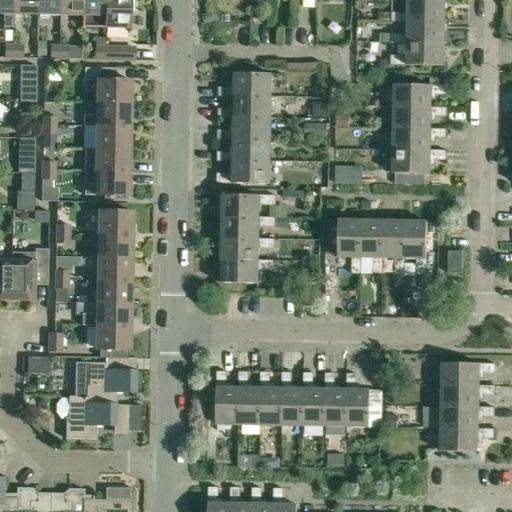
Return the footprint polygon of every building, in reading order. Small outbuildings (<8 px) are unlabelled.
[(13,0),(0,0),(0,14),(13,15),(13,0)] [(35,0),(13,0),(13,15),(35,15),(35,0)] [(58,0),(35,0),(35,15),(58,16),(58,0)] [(58,0),(58,16),(81,16),(81,0),(58,0)] [(81,0),(81,16),(81,28),(106,29),(106,0),(81,0)] [(106,0),(106,29),(129,29),(129,15),(137,15),(137,0),(106,0)] [(391,23),(407,23),(444,24),(445,2),(408,1),(408,13),(392,13),(391,23)] [(444,45),(444,24),(407,23),(407,35),(391,35),(391,44),(407,44),(444,45)] [(443,66),(444,45),(407,44),(407,56),(391,56),(390,66),(408,66),(443,66)] [(4,46),(4,59),(13,59),(13,46),(4,46)] [(13,46),(13,59),(22,59),(22,46),(13,46)] [(50,47),(50,60),(59,60),(59,47),(50,47)] [(59,47),(59,60),(68,60),(68,47),(59,47)] [(95,60),(104,61),(104,48),(95,48),(95,60)] [(104,61),(113,61),(113,48),(104,48),(104,61)] [(129,60),(129,48),(113,48),(113,60),(129,60)] [(96,81),(95,105),(130,105),(130,81),(115,81),(116,69),(84,69),(84,81),(96,81)] [(218,97),(234,97),(271,98),(271,75),(235,74),(234,92),(230,92),(230,88),(218,87),(218,97)] [(394,86),(394,107),(431,108),(431,91),(436,91),(436,96),(447,96),(447,86),(430,86),(394,86)] [(271,119),(271,98),(234,97),(234,113),(229,113),(229,109),(218,109),(218,118),(234,119),(271,119)] [(129,128),(130,105),(95,105),(95,128),(129,128)] [(393,129),(430,129),(430,113),(435,113),(435,117),(446,117),(447,108),(431,108),(394,107),(393,129)] [(43,117),(42,126),(55,126),(56,117),(43,117)] [(270,141),(271,119),(234,119),(234,135),(229,135),(229,131),(218,130),(218,140),(233,140),(270,141)] [(304,137),(325,138),(326,125),(305,124),(304,137)] [(55,135),(55,126),(42,126),(42,135),(55,135)] [(129,151),(129,128),(95,128),(94,150),(129,151)] [(393,129),(393,151),(430,151),(430,134),(435,134),(435,139),(446,139),(446,130),(430,129),(393,129)] [(270,162),(270,141),(233,140),(233,157),(228,157),(229,152),(217,152),(217,161),(233,162),(270,162)] [(129,151),(94,150),(94,173),(129,174),(129,151)] [(430,151),(393,151),(392,173),(429,174),(430,156),(435,156),(435,161),(446,161),(446,151),(430,151)] [(33,173),(33,152),(19,152),(18,173),(33,173)] [(270,184),(270,162),(233,162),(233,178),(228,178),(228,174),(217,174),(217,184),(234,184),(270,184)] [(42,163),(42,172),(54,172),(55,163),(42,163)] [(54,181),(54,172),(42,172),(41,181),(54,181)] [(128,197),(129,174),(94,173),(94,196),(128,197)] [(223,195),(222,216),(259,217),(260,205),(275,206),(276,196),(259,195),(258,196),(223,195)] [(34,198),(16,197),(16,211),(33,212),(34,198)] [(97,235),(131,235),(132,213),(97,212),(97,235)] [(222,239),(259,239),(259,227),(275,227),(275,218),(259,217),(222,216),(222,239)] [(361,274),(361,258),(362,221),(339,220),(338,257),(352,258),(351,274),(361,274)] [(362,221),(361,258),(374,258),(373,274),(382,275),(383,258),(383,221),(362,221)] [(383,221),(383,258),(395,258),(395,275),(404,275),(404,259),(405,222),(383,221)] [(405,222),(404,259),(416,259),(416,275),(427,275),(427,258),(426,258),(427,222),(405,222)] [(69,226),(56,226),(56,235),(69,235),(69,226)] [(69,235),(56,235),(55,244),(68,244),(69,235)] [(131,258),(131,235),(97,235),(96,257),(131,258)] [(222,239),(221,260),(258,261),(258,249),(274,249),(275,240),(259,239),(222,239)] [(11,261),(10,301),(34,301),(34,280),(46,280),(46,286),(47,286),(48,250),(34,250),(34,262),(11,261)] [(448,251),(448,252),(448,274),(462,274),(463,252),(448,251)] [(131,281),(131,258),(96,257),(96,280),(131,281)] [(274,261),(258,261),(221,260),(221,283),(258,284),(258,270),(274,271),(274,261)] [(0,300),(10,301),(11,261),(0,261),(0,300)] [(68,271),(55,271),(55,280),(68,281),(68,271)] [(55,280),(54,289),(67,290),(68,281),(55,280)] [(130,304),(131,281),(96,280),(95,303),(130,304)] [(130,326),(130,304),(95,303),(95,326),(130,326)] [(129,351),(130,326),(95,326),(95,350),(99,350),(99,362),(128,362),(128,351),(129,351)] [(48,334),(48,343),(61,344),(61,335),(48,334)] [(61,344),(48,343),(48,353),(61,353),(61,344)] [(49,358),(27,358),(27,374),(49,374),(49,358)] [(75,401),(115,402),(115,396),(135,397),(135,376),(131,375),(131,363),(106,362),(106,368),(75,367),(75,401)] [(442,364),(442,386),(479,387),(479,370),(484,370),(484,375),(495,375),(495,365),(478,364),(478,365),(442,364)] [(238,426),(238,389),(222,388),(222,383),(226,383),(227,373),(217,372),(216,390),(217,390),(216,425),(238,426)] [(239,373),(238,389),(238,426),(259,426),(260,389),(244,389),(244,384),(248,384),(248,373),(239,373)] [(260,373),(260,389),(259,426),(281,426),(281,389),(265,389),(265,384),(269,384),(270,373),(260,373)] [(281,389),(281,426),(302,427),(303,390),(287,390),(287,385),(291,385),(291,374),(282,374),(281,389)] [(303,390),(302,427),(324,427),(325,390),(308,390),(309,385),(313,385),(313,374),(303,374),(303,390)] [(325,374),(325,390),(324,427),(346,428),(346,391),(330,390),(330,385),(334,385),(334,374),(325,374)] [(347,374),(346,391),(346,428),(369,428),(370,391),(352,391),(352,386),(356,386),(356,375),(347,374)] [(495,387),(479,387),(442,386),(441,407),(478,408),(479,392),(483,392),(484,396),(494,397),(495,387)] [(115,410),(115,402),(75,401),(68,401),(64,401),(59,407),(59,415),(63,421),(68,421),(68,423),(65,423),(65,443),(95,444),(95,430),(115,430),(114,437),(130,437),(132,433),(145,434),(145,410),(129,410),(115,410)] [(441,407),(441,429),(478,430),(478,413),(483,413),(483,418),(494,418),(494,409),(478,408),(441,407)] [(494,430),(478,430),(441,429),(440,453),(477,453),(478,435),(483,435),(483,440),(494,440),(494,430)] [(327,467),(344,467),(344,454),(327,454),(327,467)] [(238,467),(253,468),(253,456),(238,455),(238,467)] [(218,488),(208,488),(208,505),(209,505),(208,511),(230,511),(230,505),(214,504),(214,499),(218,499),(218,488)] [(230,488),(230,505),(230,511),(251,511),(252,505),(235,505),(235,500),(240,500),(240,489),(230,488)] [(16,499),(2,499),(0,499),(0,511),(28,511),(29,501),(36,502),(37,494),(32,489),(16,489),(16,499)] [(252,489),(252,505),(251,511),(272,511),(273,505),(257,505),(257,500),(261,500),(261,489),(252,489)] [(273,489),(273,505),(272,511),(296,511),(297,506),(278,505),(279,500),(283,501),(283,489),(273,489)] [(132,511),(132,501),(83,500),(84,490),(68,490),(63,494),(63,502),(70,502),(70,511),(132,511)] [(36,511),(36,502),(29,501),(28,511),(36,511)] [(70,511),(70,502),(63,502),(62,511),(70,511)]
